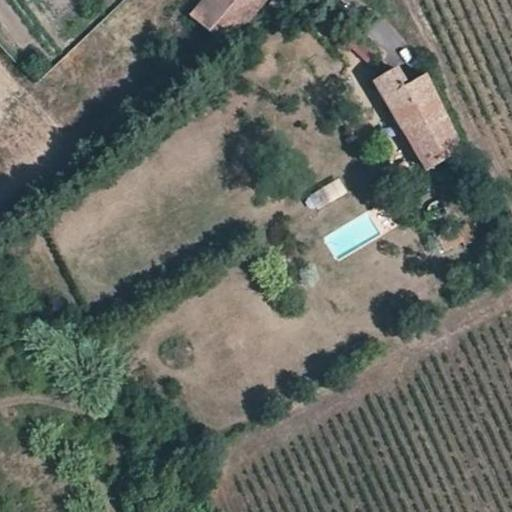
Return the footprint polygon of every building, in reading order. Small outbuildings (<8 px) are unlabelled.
[(206,0),(196,13),(193,15),(229,46),(241,33),(265,3),(267,0),(206,0)] [(273,0),(271,6),(293,17),(296,11),(290,8),(293,0),(273,0)] [(348,36),(348,44),(366,61),(373,61),(382,52),(356,27),(348,36)] [(390,101),(429,169),(453,155),(468,182),(493,229),(504,223),(482,184),(463,146),(432,83),(428,75),(409,86),(399,67),(378,81),(390,101)] [(319,209),(349,192),(341,178),(311,195),(319,209)] [(470,223),(458,230),(463,238),(467,245),(478,238),(470,223)] [(438,236),(446,249),(463,238),(458,230),(456,226),(438,236)]
